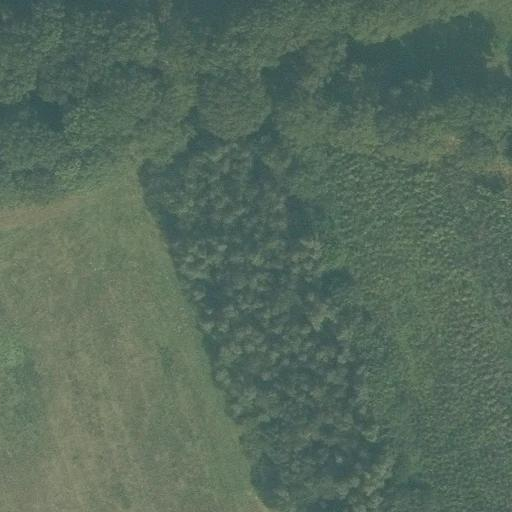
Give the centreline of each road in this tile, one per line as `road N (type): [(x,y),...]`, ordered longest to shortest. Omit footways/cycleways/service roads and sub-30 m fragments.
road 1 (track): [(511,132),(225,73)]
road 2 (track): [(225,73),(0,36)]
road 3 (unclassified): [(225,73),(365,0)]
